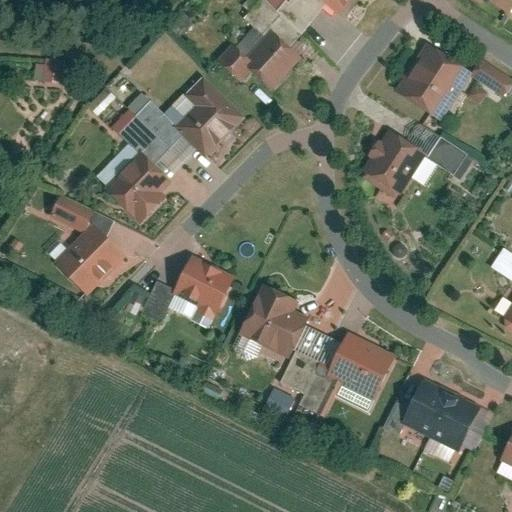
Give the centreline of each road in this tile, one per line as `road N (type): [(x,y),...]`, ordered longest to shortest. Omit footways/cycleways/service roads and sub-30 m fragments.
road 1 (residential): [(511,383),(389,305),(348,265),(326,211),(324,135)]
road 2 (track): [(0,213),(82,98),(125,53)]
road 3 (residential): [(324,135),(270,145),(184,226)]
road 4 (residential): [(324,135),(343,86),(416,0)]
road 5 (track): [(0,50),(125,53)]
